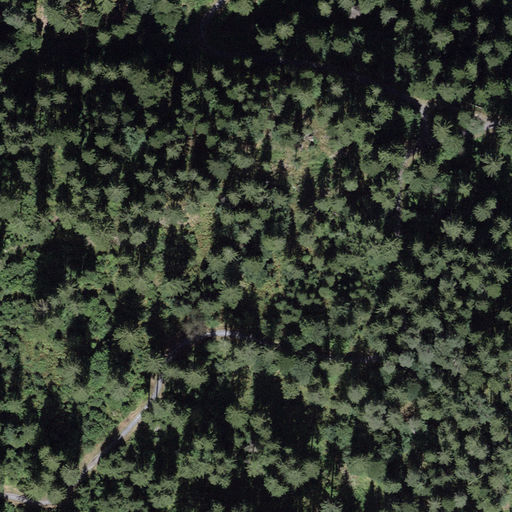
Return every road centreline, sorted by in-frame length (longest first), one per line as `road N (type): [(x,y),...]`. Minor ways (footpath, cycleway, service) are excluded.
road 1 (track): [(0,494),(39,502),(65,495),(151,402),(174,349),(196,335),(234,335),(340,360),(389,352),(406,323),(397,174),(418,144)]
road 2 (track): [(223,0),(200,34),(209,50),(358,76),(422,103),(418,144)]
